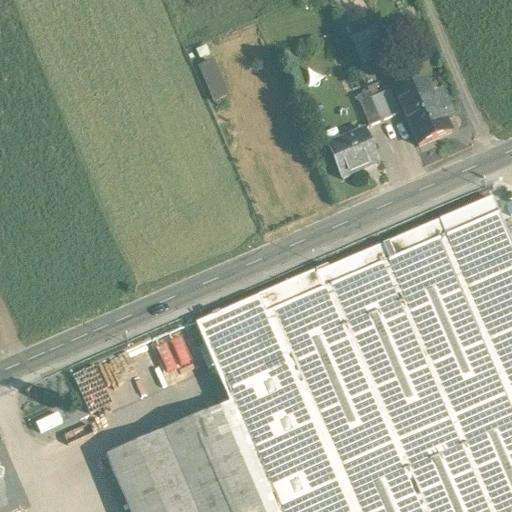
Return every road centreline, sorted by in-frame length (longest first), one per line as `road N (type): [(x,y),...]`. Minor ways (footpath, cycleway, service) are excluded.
road 1 (tertiary): [(511,164),(0,386)]
road 2 (track): [(417,0),(493,173)]
